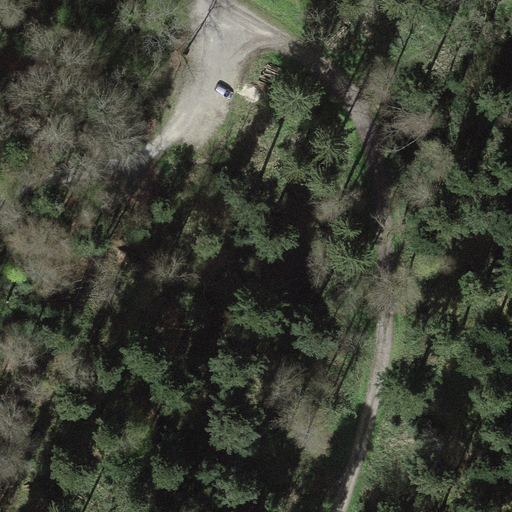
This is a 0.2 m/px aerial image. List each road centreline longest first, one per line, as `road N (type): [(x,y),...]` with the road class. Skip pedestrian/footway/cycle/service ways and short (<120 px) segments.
road 1 (track): [(342,511),(388,321),(370,124),(341,82),(306,52),(218,0)]
road 2 (track): [(228,8),(192,110),(156,150),(96,172),(0,186)]
